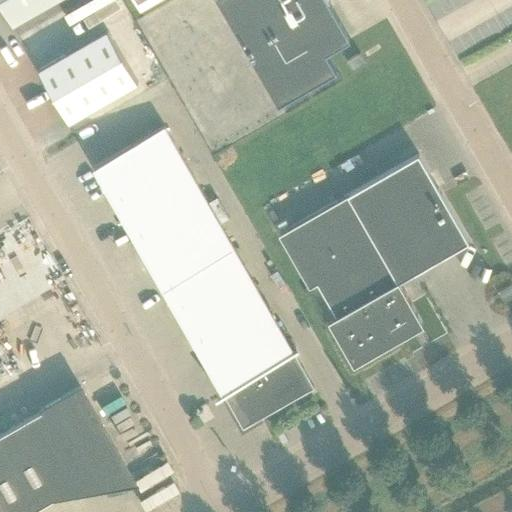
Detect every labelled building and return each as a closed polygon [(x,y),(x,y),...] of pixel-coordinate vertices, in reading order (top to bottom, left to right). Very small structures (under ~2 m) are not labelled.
[(57,0),(0,0),(0,1),(14,25),(57,0)] [(134,0),(140,10),(158,0),(134,0)] [(328,0),(219,0),(279,103),(337,70),(327,52),(351,38),(328,0)] [(139,81),(111,32),(40,72),(69,121),(139,81)] [(353,70),(367,62),(360,52),(347,60),(353,70)] [(165,125),(94,165),(234,411),(235,410),(235,409),(238,407),(243,416),(251,417),(259,413),(261,417),(260,417),(260,418),(315,387),(165,125)] [(469,241),(419,153),(349,193),(279,233),(310,286),(318,282),(337,315),(329,319),(354,364),(424,324),(400,281),(469,241)] [(0,432),(0,511),(26,511),(74,485),(77,491),(128,482),(130,475),(80,386),(39,409),(39,410),(0,432)]
